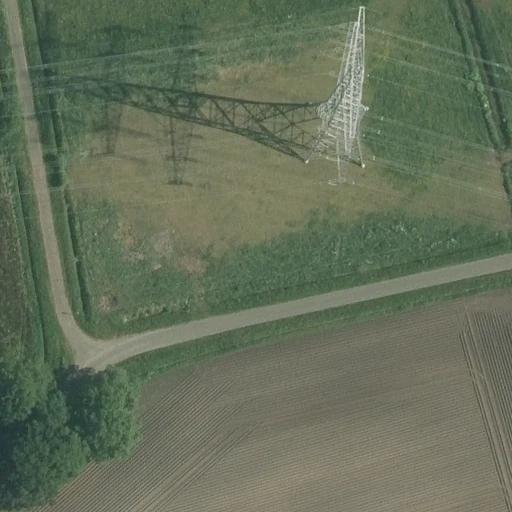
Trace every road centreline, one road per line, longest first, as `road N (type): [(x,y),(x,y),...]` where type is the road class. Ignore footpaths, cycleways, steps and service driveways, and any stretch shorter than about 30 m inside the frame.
road 1 (unclassified): [(92,365),(135,347),(511,263)]
road 2 (unclassified): [(92,365),(61,302),(8,0)]
road 3 (unclassified): [(0,447),(29,432),(92,365)]
